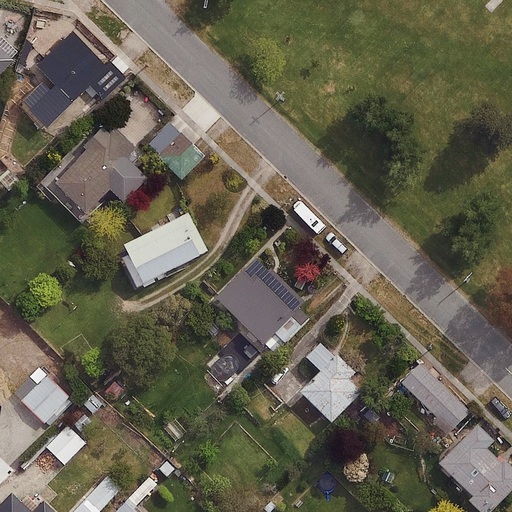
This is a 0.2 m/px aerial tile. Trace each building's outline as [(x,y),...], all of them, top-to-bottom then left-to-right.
[(65,40),(35,68),(69,104),(99,75),(65,40)] [(0,73),(11,62),(0,51),(0,73)] [(175,122),(150,149),(178,175),(203,148),(175,122)] [(104,124),(49,181),(87,218),(110,193),(123,205),(149,179),(129,160),(135,154),(104,124)] [(189,217),(121,251),(140,288),(208,254),(189,217)] [(255,258),(216,299),(267,346),(305,305),(255,258)] [(315,373),(298,390),(328,420),(358,390),(346,378),(352,372),(322,342),(303,361),(315,373)] [(431,364),(405,387),(452,438),(478,415),(431,364)] [(48,376),(22,402),(49,429),(75,404),(48,376)] [(49,448),(66,467),(91,444),(73,425),(49,448)] [(511,464),(475,427),(437,463),(485,511),(487,511),(511,487),(511,464)] [(27,511),(9,493),(0,502),(0,511),(54,511),(41,499),(28,511),(27,511)]
